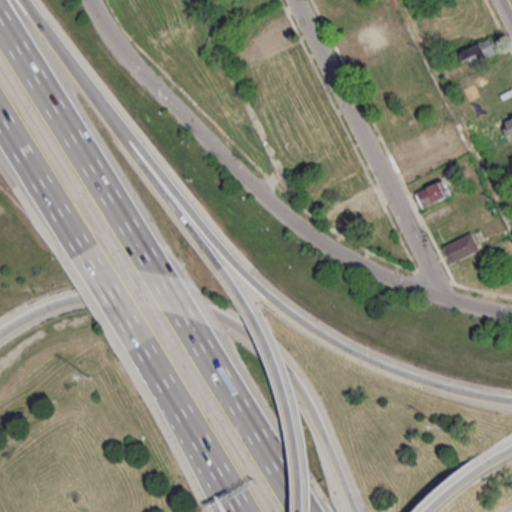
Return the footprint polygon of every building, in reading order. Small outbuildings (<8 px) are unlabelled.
[(256,37),(265,53),(288,40),(279,24),(256,37)] [(341,41),(349,58),(384,42),(376,25),(341,41)] [(459,52),(467,68),(499,51),(491,36),(459,52)] [(511,139),(511,118),(503,123),(511,140),(511,139)] [(404,171),(448,150),(440,133),(396,154),(404,171)] [(414,193),(422,208),(451,194),(443,178),(414,193)] [(374,210),(365,192),(339,205),(347,223),(374,210)] [(442,247),(450,263),(480,249),(471,232),(442,247)]
